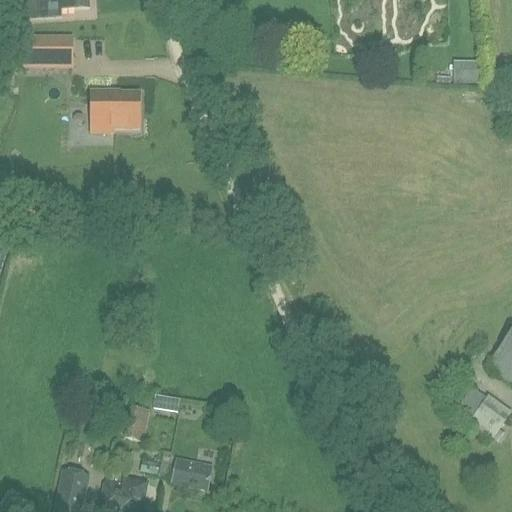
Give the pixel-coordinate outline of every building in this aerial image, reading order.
[(89,9),(88,0),(17,0),(19,21),(62,19),(61,11),(89,9)] [(23,41),(23,69),(71,69),(71,41),(23,41)] [(487,49),(458,50),(458,68),(487,68),(487,49)] [(91,95),(91,134),(113,134),(113,131),(138,131),(138,97),(108,97),(108,95),(91,95)] [(487,397),(468,427),(492,443),(511,414),(487,397)] [(167,438),(142,434),(137,466),(162,470),(167,438)] [(176,462),(171,486),(207,493),(212,469),(176,462)] [(80,511),(84,498),(87,481),(63,476),(60,493),(56,511),(80,511)] [(141,511),(147,486),(127,482),(124,481),(123,485),(105,482),(99,511),(141,511)]
